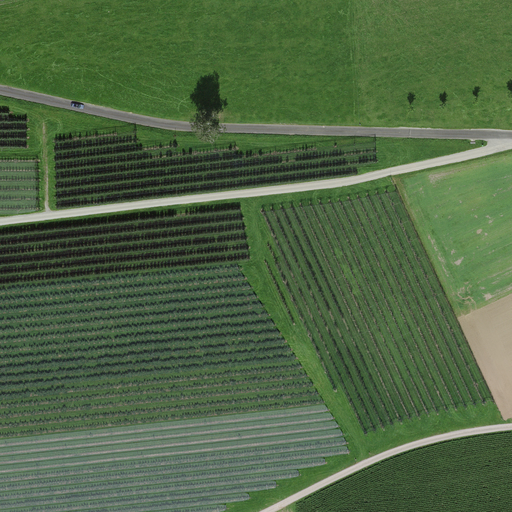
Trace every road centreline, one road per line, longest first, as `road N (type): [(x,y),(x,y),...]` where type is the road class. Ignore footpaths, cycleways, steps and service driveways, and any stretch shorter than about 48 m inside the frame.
road 1 (unclassified): [(0,90),(168,125),(511,137)]
road 2 (track): [(0,222),(341,183),(497,147),(502,137)]
road 3 (track): [(275,511),(410,448),(511,429)]
